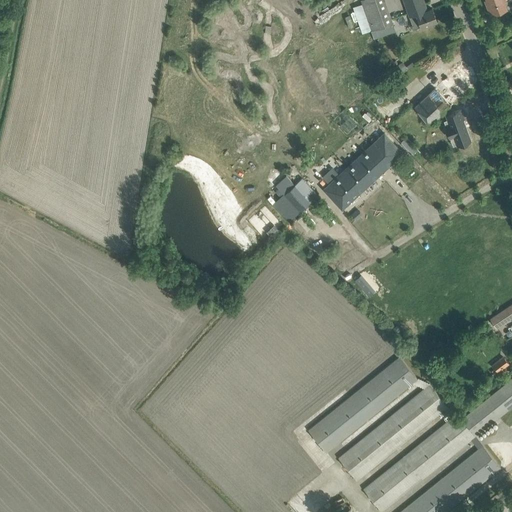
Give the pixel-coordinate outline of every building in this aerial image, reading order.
[(361,0),(372,29),(375,28),(378,37),(396,31),(393,22),(384,0),(361,0)] [(428,10),(425,2),(424,0),(403,0),(410,17),(414,29),(437,21),(432,8),(428,10)] [(487,0),(489,3),(487,4),(491,15),(506,9),(502,0),(487,0)] [(430,124),(468,89),(475,82),(460,65),(415,106),(430,124)] [(461,109),(447,114),(448,119),(450,123),(446,125),(450,137),(454,136),(457,144),(458,145),(470,140),(462,119),(464,118),(461,109)] [(326,189),(342,206),(401,152),(384,134),(326,189)] [(285,194),(273,204),(289,221),(311,201),(318,195),(302,178),(295,185),(287,176),(276,185),(285,194)] [(511,304),(490,319),(496,327),(511,316),(511,304)] [(429,384),(418,378),(399,356),(308,429),(327,452),(413,382),(426,387),(339,457),(357,480),(444,410),(452,417),(364,488),(382,511),(511,406),(511,378),(462,419),(448,406),(430,383),(429,384)] [(499,372),(509,364),(503,356),(492,364),(499,372)] [(479,448),(399,511),(444,511),(501,467),(476,436),(472,439),(479,448)]
